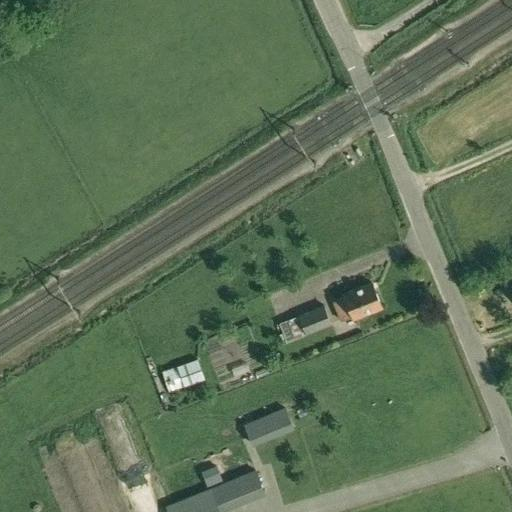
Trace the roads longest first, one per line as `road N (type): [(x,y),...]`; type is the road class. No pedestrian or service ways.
road 1 (unclassified): [(324,0),(511,444)]
road 2 (unknown): [(507,434),(287,511)]
